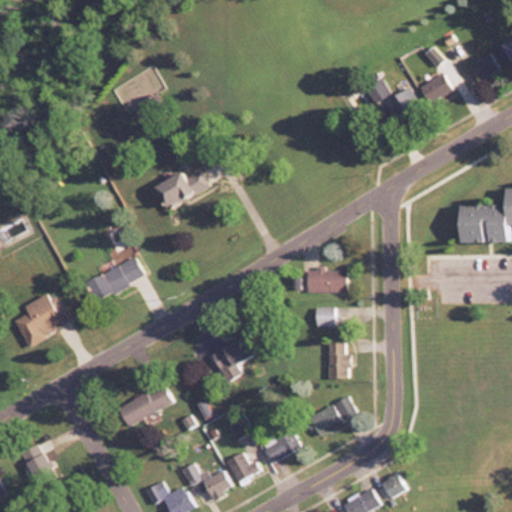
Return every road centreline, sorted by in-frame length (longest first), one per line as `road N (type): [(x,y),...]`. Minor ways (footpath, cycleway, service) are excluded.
road 1 (residential): [(394,183),(0,418)]
road 2 (residential): [(394,183),(397,429),(254,511)]
road 3 (residential): [(138,511),(63,381)]
road 4 (residential): [(511,112),(394,183)]
